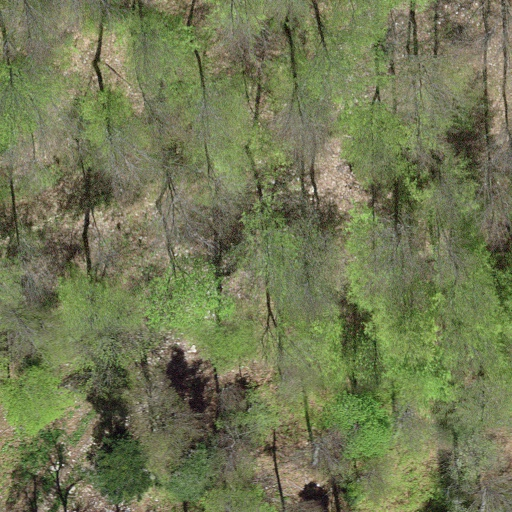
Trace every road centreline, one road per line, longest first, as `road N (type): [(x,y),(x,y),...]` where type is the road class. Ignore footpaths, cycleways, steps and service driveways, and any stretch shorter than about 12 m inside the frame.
road 1 (track): [(382,0),(38,511)]
road 2 (track): [(316,97),(0,224)]
